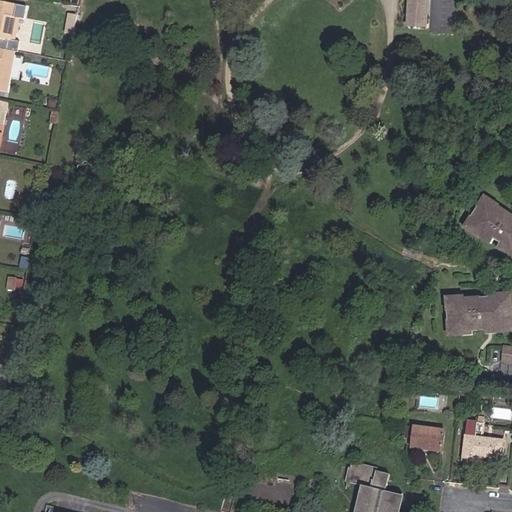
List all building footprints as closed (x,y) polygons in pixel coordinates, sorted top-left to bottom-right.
[(409,0),(408,26),(426,27),(428,0),(409,0)] [(0,48),(13,51),(19,18),(15,17),(17,4),(0,1),(0,48)] [(54,12),(66,14),(68,4),(55,1),(54,12)] [(0,90),(7,92),(15,51),(13,51),(0,48),(0,90)] [(488,200),(485,198),(480,206),(483,208),(488,200)] [(511,216),(498,208),(499,207),(488,200),(483,208),(480,206),(470,221),(473,223),(467,231),(478,238),(479,237),(491,245),(494,240),(500,244),(497,249),(503,253),(502,254),(511,260),(511,216)] [(470,221),(464,229),(467,231),(473,223),(470,221)] [(27,268),(29,260),(22,259),(20,267),(27,268)] [(7,290),(24,293),(26,280),(9,277),(7,290)] [(504,332),(511,331),(511,303),(511,304),(511,294),(497,295),(498,297),(466,299),(465,297),(452,298),(453,308),(449,308),(451,335),(464,334),(464,331),(480,330),(494,329),(504,328),(504,332)] [(477,424),(477,422),(468,421),(463,459),(482,461),(482,456),(502,458),(504,441),(480,438),(482,425),(477,424)] [(442,451),(445,431),(415,426),(412,447),(442,451)] [(505,438),(505,429),(492,429),(492,438),(505,438)] [(350,468),(346,481),(364,486),(357,511),(399,511),(404,496),(386,491),(391,475),(377,472),(378,469),(353,463),(352,468),(350,468)]
